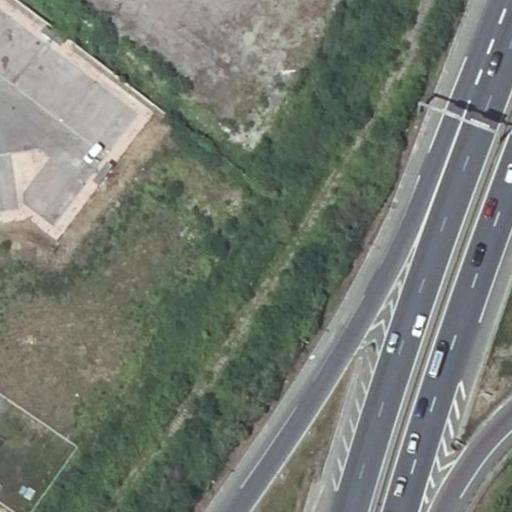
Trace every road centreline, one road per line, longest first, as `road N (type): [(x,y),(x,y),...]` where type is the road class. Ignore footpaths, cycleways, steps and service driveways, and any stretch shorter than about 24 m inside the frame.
road 1 (trunk): [(485,108),(438,153),(319,382),(227,511)]
road 2 (trunk): [(485,108),(393,338),(343,511)]
road 3 (trunk): [(392,511),(511,151)]
road 4 (trunk): [(433,511),(498,412),(511,403)]
